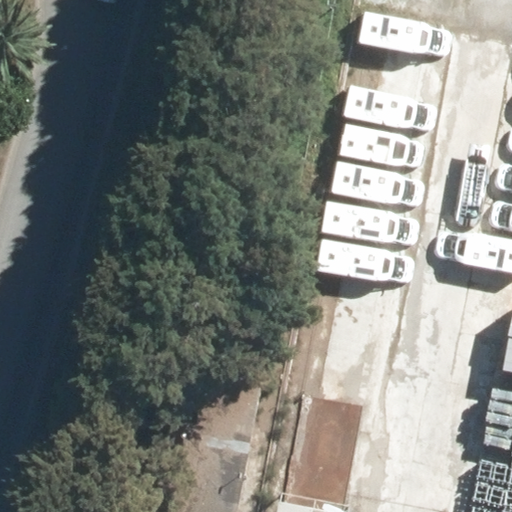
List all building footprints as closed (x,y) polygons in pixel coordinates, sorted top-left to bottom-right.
[(423,85),(439,87),(452,0),(371,0),(361,76),(372,77),(357,173),(409,181),(423,85)] [(505,32),(469,25),(450,122),(487,129),(505,32)] [(418,205),(340,191),(320,307),(398,321),(418,205)] [(511,219),(489,374),(511,377),(511,219)] [(250,511),(279,381),(192,362),(159,511),(250,511)] [(511,511),(511,470),(456,461),(447,511),(511,511)]
